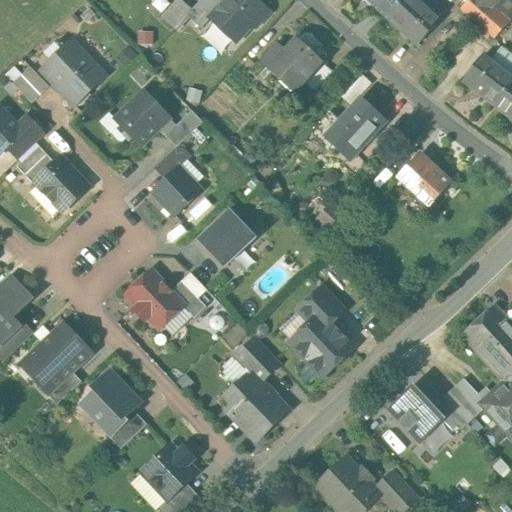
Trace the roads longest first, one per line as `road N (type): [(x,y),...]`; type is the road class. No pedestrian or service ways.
road 1 (tertiary): [(511,243),(254,485)]
road 2 (residential): [(315,0),(511,172)]
road 3 (residential): [(254,485),(92,299)]
